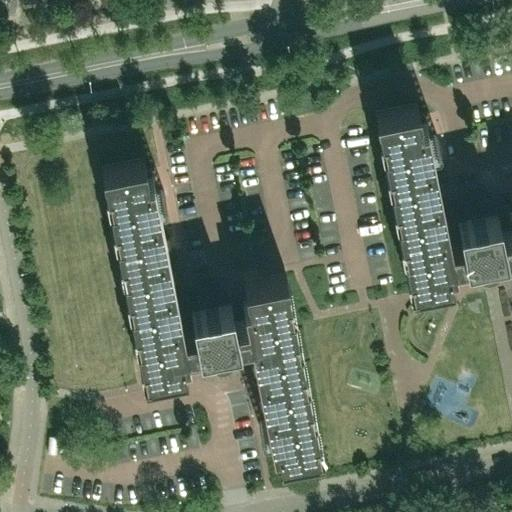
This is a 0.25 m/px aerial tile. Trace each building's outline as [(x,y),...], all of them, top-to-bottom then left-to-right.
[(313,107),(310,93),(288,98),(291,111),(313,107)] [(511,190),(510,191),(511,201),(511,209),(508,210),(511,227),(501,229),(497,212),(484,215),(481,196),(473,198),(466,199),(470,218),(446,222),(433,158),(433,157),(426,125),(424,113),(418,114),(415,102),(374,110),(403,256),(409,283),(409,285),(450,276),(448,266),(454,265),(453,259),(477,255),(481,273),(488,272),(495,270),(492,252),(511,247),(511,190)] [(274,144),(277,166),(294,163),(290,141),(274,144)] [(294,323),(284,272),(244,280),(247,298),(218,304),(214,285),(199,288),(203,307),(179,312),(164,238),(150,168),(145,169),(142,156),(100,165),(139,359),(142,374),(184,366),(181,355),(187,354),(186,349),(211,344),(214,363),(229,360),(225,341),(249,336),(270,445),(276,444),(278,455),(319,446),(294,323)] [(282,197),(297,194),(293,179),(279,182),(282,197)]
